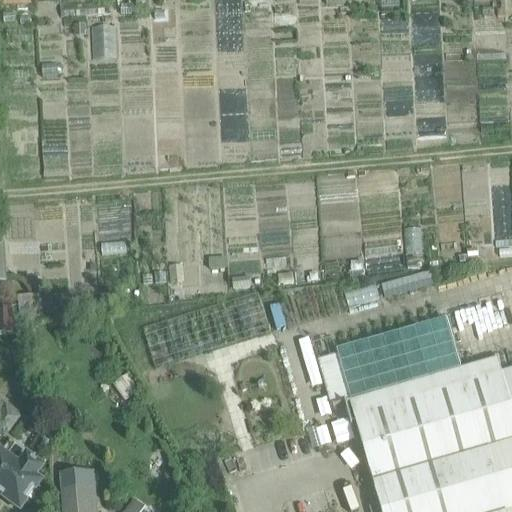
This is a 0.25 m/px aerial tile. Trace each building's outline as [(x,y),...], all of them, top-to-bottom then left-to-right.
[(478,250),(467,251),(468,261),(478,260),(478,250)] [(208,263),(209,270),(227,269),(226,261),(208,263)] [(350,263),(351,273),(363,271),(362,262),(350,263)] [(279,286),(293,284),(292,275),(278,276),(279,286)] [(19,317),(43,316),(41,297),(18,299),(19,317)] [(15,312),(0,312),(0,336),(16,336),(15,312)] [(509,511),(511,511),(511,372),(463,387),(444,320),(334,352),(379,508),(371,510),(371,511),(509,511)] [(126,376),(113,385),(125,401),(138,392),(126,376)] [(0,415),(0,435),(5,438),(19,419),(6,410),(1,416),(0,415)] [(0,497),(18,511),(40,483),(34,478),(41,468),(27,457),(19,467),(0,452),(0,497)] [(96,511),(94,489),(61,492),(62,511),(96,511)] [(143,511),(145,510),(134,501),(125,511),(143,511)]
